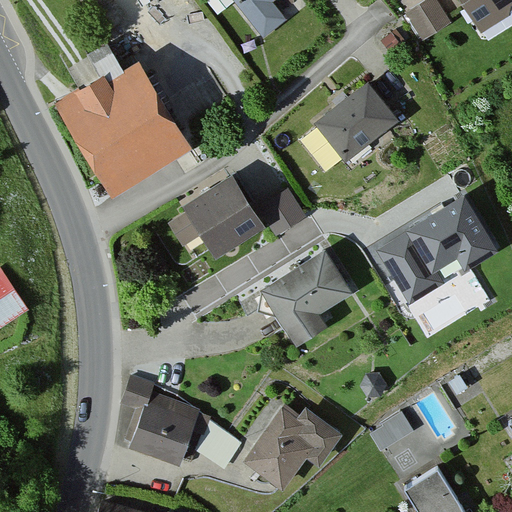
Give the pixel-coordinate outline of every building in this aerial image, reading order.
[(272,0),(230,0),(262,40),(285,22),(270,3),(272,0)] [(433,0),(427,0),(404,14),(420,41),(448,24),(433,0)] [(511,0),(460,0),(480,32),(508,15),(503,7),(511,1),(511,0)] [(104,74),(57,102),(112,194),(190,147),(138,62),(108,80),(104,74)] [(397,122),(368,84),(315,126),(345,163),(397,122)] [(263,226),(232,177),(187,205),(217,254),(263,226)] [(279,233),(309,213),(290,184),(260,204),(279,233)] [(495,252),(463,200),(379,251),(411,303),(441,284),(433,271),(458,256),(466,269),(495,252)] [(328,252),(264,291),(295,342),(324,324),(317,312),(351,291),(328,252)] [(0,326),(26,309),(0,271),(0,326)] [(153,383),(129,375),(120,404),(143,412),(131,448),(181,464),(198,411),(149,395),(153,383)] [(299,417),(284,406),(244,460),(282,487),(306,454),(319,464),(341,434),(305,408),(299,417)] [(406,409),(371,425),(380,446),(416,429),(406,409)] [(464,511),(438,468),(405,488),(419,511),(464,511)] [(168,511),(148,511),(101,500),(97,511),(171,511),(169,511),(168,511)]
